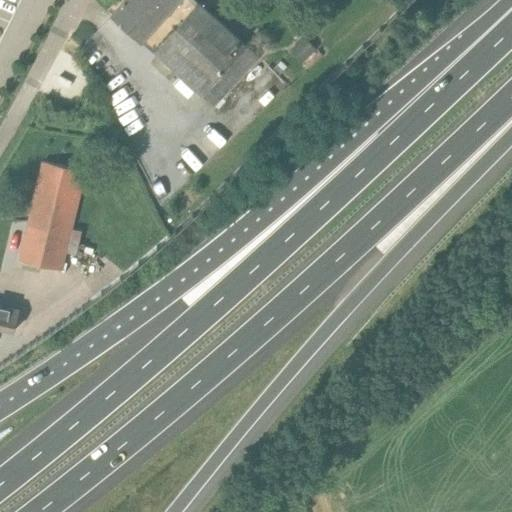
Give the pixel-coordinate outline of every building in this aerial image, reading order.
[(214,107),(260,57),(196,0),(124,0),(112,14),(214,107)] [(304,61),(318,47),(307,35),(293,49),(304,61)] [(280,76),(287,68),(281,61),(273,70),(280,76)] [(63,272),(88,170),(44,160),(20,262),(63,272)] [(75,225),(71,246),(79,248),(84,227),(75,225)] [(0,328),(15,332),(20,312),(0,307),(0,328)]
